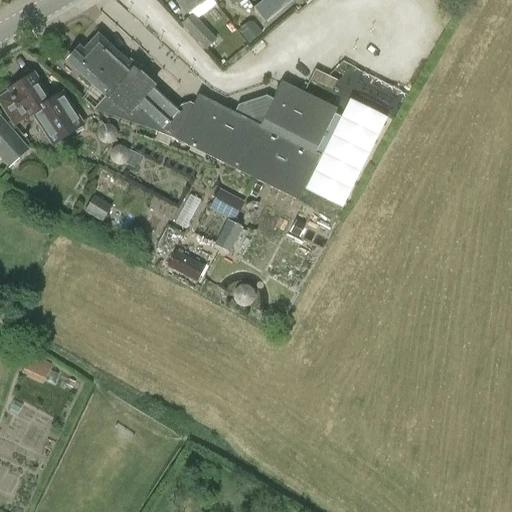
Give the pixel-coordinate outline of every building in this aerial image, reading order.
[(176,0),(187,14),(204,0),(176,0)] [(192,15),(187,19),(181,24),(205,51),(216,40),(192,15)] [(79,48),(67,61),(81,75),(79,78),(89,87),(92,84),(106,97),(94,110),(160,133),(161,132),(298,201),(321,156),(315,154),(337,110),(282,83),(274,100),(266,96),(252,101),(238,106),(234,113),(198,95),(193,105),(190,104),(181,106),(178,109),(154,87),(154,86),(133,68),(98,36),(84,52),(79,48)] [(313,79),(336,88),(339,78),(316,69),(313,79)] [(33,75),(8,91),(10,93),(0,99),(0,103),(14,124),(26,117),(27,119),(33,114),(47,135),(53,145),(69,135),(82,126),(62,96),(52,103),(51,101),(50,102),(49,100),(33,75)] [(329,99),(333,90),(312,79),(307,89),(329,99)] [(0,158),(8,168),(28,150),(0,118),(0,158)] [(233,222),(243,203),(219,190),(210,209),(233,222)] [(188,228),(203,199),(191,194),(177,223),(188,228)] [(95,204),(91,213),(107,221),(112,212),(95,204)] [(229,253),(240,231),(226,224),(215,245),(229,253)] [(175,253),(168,267),(196,281),(203,267),(175,253)]
